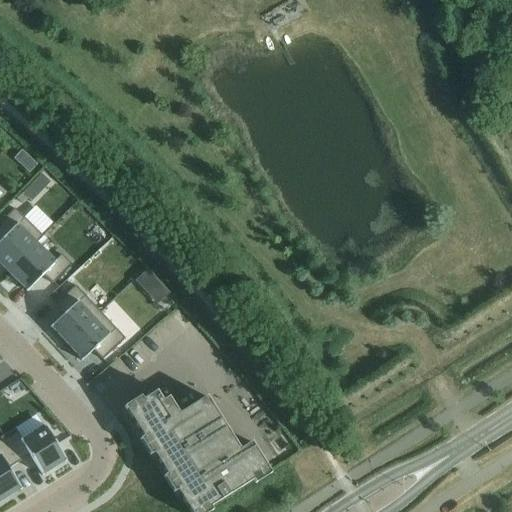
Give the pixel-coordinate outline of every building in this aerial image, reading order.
[(29,157),(21,166),(29,173),(37,164),(29,157)] [(29,186),(21,194),(31,202),(38,195),(29,186)] [(0,264),(8,273),(34,246),(36,244),(41,239),(43,237),(29,223),(15,209),(14,209),(0,223),(0,264)] [(36,244),(8,273),(25,290),(26,291),(26,292),(27,292),(34,285),(43,275),(48,280),(53,284),(62,275),(72,265),(71,265),(65,259),(61,255),(55,262),(42,249),(36,244)] [(146,270),(138,278),(149,290),(157,282),(146,271),(146,270)] [(51,327),(50,328),(51,329),(52,328),(53,330),(67,344),(100,313),(91,303),(76,286),(56,305),(60,309),(65,314),(64,314),(51,327)] [(100,313),(67,344),(71,349),(81,359),(81,360),(81,361),(82,362),(93,351),(102,360),(114,350),(125,339),(115,329),(100,313)] [(130,313),(119,321),(127,333),(139,326),(130,313)] [(24,378),(7,384),(12,398),(29,393),(24,378)] [(224,426),(206,398),(192,406),(178,415),(168,398),(162,402),(156,392),(146,398),(126,411),(142,436),(167,477),(189,511),(204,511),(233,494),(269,471),(251,443),(239,450),(224,426)] [(3,436),(3,437),(19,463),(20,462),(30,456),(32,460),(42,476),(44,476),(43,475),(65,461),(65,462),(66,461),(52,439),(44,426),(43,426),(43,427),(22,441),(17,433),(5,440),(4,437),(3,436)] [(0,502),(7,498),(20,490),(21,490),(11,474),(9,470),(19,463),(3,437),(0,438),(0,502)]
